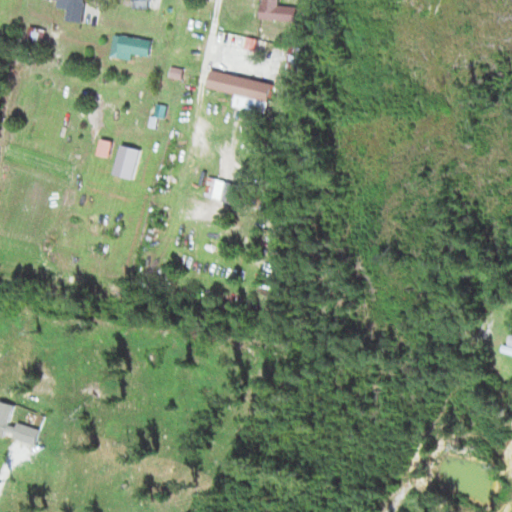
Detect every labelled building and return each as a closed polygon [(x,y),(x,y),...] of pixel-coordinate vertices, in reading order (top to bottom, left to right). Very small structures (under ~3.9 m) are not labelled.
[(63,0),(62,7),(72,8),(70,19),(88,22),(90,0),(63,0)] [(137,0),(137,8),(155,9),(155,0),(137,0)] [(282,0),(265,0),(264,19),(300,20),(301,6),(282,5),(282,0)] [(115,56),(136,59),(137,53),(153,56),(156,39),(118,33),(115,56)] [(211,88),(273,100),(277,82),(215,69),(211,88)] [(234,203),(239,184),(219,179),(214,198),(234,203)]
